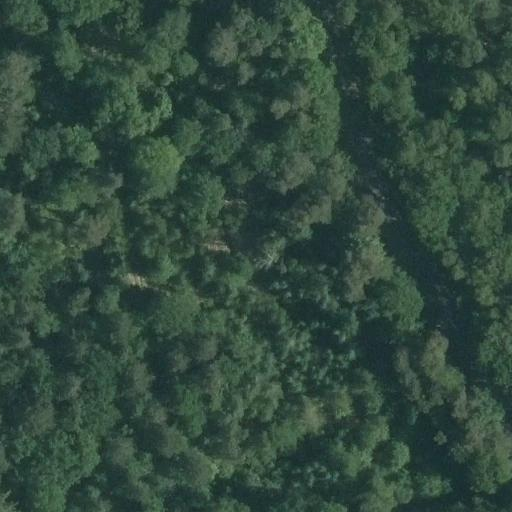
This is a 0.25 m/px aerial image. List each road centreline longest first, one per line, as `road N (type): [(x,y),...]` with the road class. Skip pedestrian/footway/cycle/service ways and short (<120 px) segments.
road 1 (unclassified): [(511,415),(379,188),(323,0)]
road 2 (track): [(299,484),(424,505),(493,490),(511,477)]
